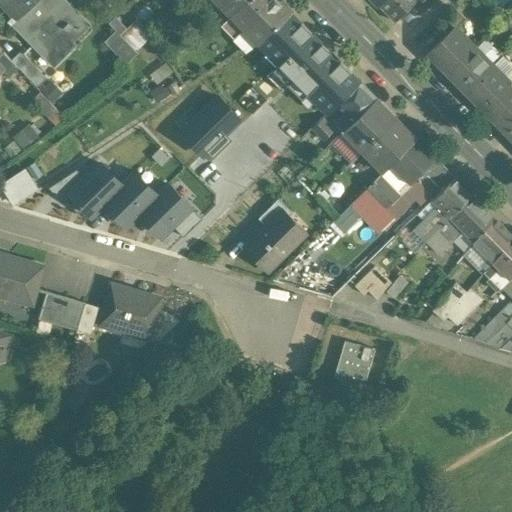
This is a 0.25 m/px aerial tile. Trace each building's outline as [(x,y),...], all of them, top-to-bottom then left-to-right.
[(0,0),(18,17),(36,0),(0,0)] [(36,0),(18,17),(13,22),(43,54),(55,42),(61,48),(81,29),(73,20),(76,17),(59,0),(36,0)] [(215,0),(230,15),(244,0),(215,0)] [(244,0),(230,15),(259,44),(291,12),(279,0),(244,0)] [(382,0),(378,4),(395,21),(416,0),(382,0)] [(455,8),(438,25),(447,33),(454,26),(455,27),(465,18),(455,8)] [(360,80),(291,12),(259,44),(278,63),(272,69),(301,99),(307,93),(327,113),(336,103),(360,80)] [(126,28),(115,17),(109,23),(115,30),(120,35),(126,28)] [(126,28),(120,35),(136,51),(152,35),(142,26),(142,25),(136,19),(126,28)] [(447,33),(428,52),(447,71),(473,46),(455,27),(454,26),(447,33)] [(120,35),(115,30),(104,41),(126,64),(137,52),(136,51),(120,35)] [(473,46),(447,71),(466,91),(492,65),(473,46)] [(47,77),(20,50),(10,60),(37,87),(47,77)] [(154,79),(170,70),(165,61),(149,70),(154,79)] [(492,65),(466,91),(485,110),(511,84),(492,65)] [(360,80),(336,103),(345,112),(334,123),(342,131),(342,130),(376,96),(360,80)] [(511,85),(511,84),(485,110),(504,129),(511,120),(511,85)] [(376,96),(342,130),(362,151),(397,117),(376,96)] [(202,155),(239,119),(218,98),(181,134),(202,155)] [(333,128),(323,117),(312,128),(320,136),(317,139),(320,142),(333,128)] [(397,117),(362,151),(382,172),(390,164),(417,138),(397,117)] [(417,138),(390,164),(409,183),(414,179),(436,157),(417,138)] [(431,178),(444,165),(436,157),(414,179),(433,198),(442,189),(431,178)] [(120,183),(100,163),(84,179),(69,194),(70,195),(93,218),(105,206),(103,204),(122,185),(120,183)] [(444,165),(431,178),(442,189),(455,177),(455,176),(444,165)] [(13,205),(37,190),(25,169),(0,184),(13,205)] [(134,169),(120,183),(122,185),(103,204),(105,206),(127,228),(140,215),(139,214),(159,194),(157,192),(134,169)] [(69,194),(84,179),(76,170),(49,188),(63,202),(70,195),(69,194)] [(397,195),(379,176),(365,188),(376,199),(381,204),(384,208),(397,195)] [(433,198),(431,200),(437,206),(413,229),(425,241),(425,240),(426,241),(472,194),(455,177),(442,189),(433,198)] [(159,194),(139,214),(140,215),(161,237),(173,226),(191,209),(192,208),(167,182),(157,192),(159,194)] [(374,211),(369,206),(376,199),(365,188),(353,200),(369,216),(374,211)] [(472,194),(426,241),(439,254),(453,240),(466,252),(494,217),(495,217),(472,194)] [(278,199),(258,218),(267,227),(282,212),(287,217),(292,213),(278,199)] [(381,204),(376,199),(369,206),(374,211),(381,204)] [(200,218),(191,209),(173,226),(183,236),(200,218)] [(267,227),(247,247),(267,267),(302,233),(287,217),(282,212),(267,227)] [(466,252),(464,254),(483,272),(485,270),(486,271),(511,239),(511,235),(494,217),(466,252)] [(511,239),(486,271),(485,270),(483,272),(489,278),(486,280),(497,290),(509,279),(511,274),(511,239)] [(43,266),(0,253),(0,293),(33,303),(43,266)] [(374,265),(354,285),(363,294),(367,290),(376,298),(390,282),(374,265)] [(400,275),(387,291),(395,297),(408,282),(400,275)] [(455,282),(432,310),(444,320),(447,316),(447,315),(466,291),(455,282)] [(160,298),(111,283),(99,323),(149,337),(160,298)] [(466,291),(447,315),(447,316),(457,324),(482,298),(470,288),(466,291)] [(66,297),(47,291),(39,318),(58,324),(66,297)] [(84,302),(66,297),(58,324),(77,329),(84,302)] [(99,306),(84,302),(77,329),(91,333),(99,306)] [(511,303),(503,310),(511,318),(511,317),(511,303)] [(503,310),(497,317),(504,325),(510,320),(511,318),(503,310)] [(497,317),(475,339),(487,343),(504,325),(497,317)] [(504,325),(487,343),(502,347),(511,337),(511,322),(510,320),(504,325)] [(375,349),(345,341),(334,377),(364,385),(375,349)]
